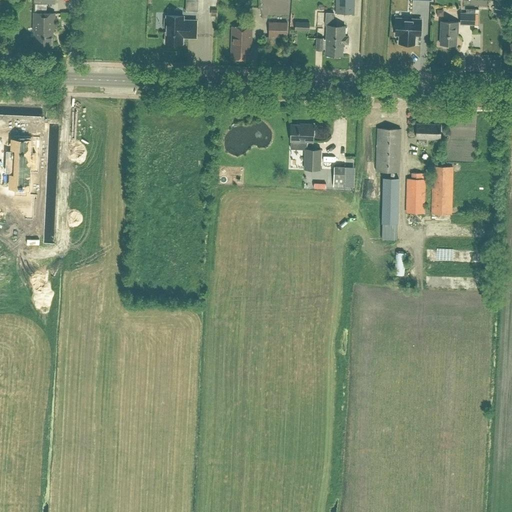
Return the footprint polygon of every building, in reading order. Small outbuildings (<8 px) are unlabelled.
[(38,10),(38,3),(54,4),(54,0),(32,0),(33,3),(33,10),(38,10)] [(335,0),(334,13),(354,14),(354,0),(335,0)] [(465,8),(465,13),(460,12),(459,24),(474,25),(474,13),(474,8),(465,8)] [(55,31),(55,13),(33,12),(33,31),(34,31),(34,46),(52,47),(52,31),(55,31)] [(343,46),(344,44),(348,44),(349,35),(344,35),(344,26),(333,25),(333,12),(325,12),(325,25),(326,25),(324,55),(341,55),(342,46),(343,46)] [(164,18),(164,27),(166,27),(165,43),(182,43),(182,36),(187,36),(187,37),(195,37),(196,21),(183,20),(183,16),(166,15),(166,18),(164,18)] [(420,19),(396,19),(396,35),(400,35),(400,43),(414,43),(415,34),(420,34),(420,19)] [(287,37),(287,22),(268,21),(268,37),(287,37)] [(449,45),(455,45),(456,31),(457,31),(457,22),(440,21),(439,44),(441,44),(441,45),(443,47),(447,47),(449,45)] [(309,32),(309,23),(297,23),(297,32),(309,32)] [(251,27),(231,26),(230,58),(249,59),(251,27)] [(426,138),(439,139),(440,123),(416,123),(416,138),(418,138),(418,144),(426,144),(426,138)] [(290,149),(304,149),(304,169),(320,169),(320,149),(311,149),(311,142),(312,142),(313,124),(304,124),(304,125),(290,124),(290,141),(290,149)] [(375,171),(398,172),(400,129),(377,128),(375,171)] [(376,154),(375,134),(365,135),(366,155),(376,154)] [(15,182),(14,194),(26,194),(27,171),(26,171),(26,163),(28,163),(28,161),(34,161),(34,163),(35,163),(35,152),(28,151),(29,140),(20,139),(20,147),(17,147),(17,143),(12,143),(12,151),(6,150),(6,151),(8,151),(7,171),(15,171),(15,177),(14,177),(14,182),(15,182)] [(333,166),(333,186),(343,187),(344,166),(333,166)] [(431,213),(451,214),(452,166),(432,166),(431,213)] [(424,179),(424,173),(411,173),(411,179),(407,178),(406,213),(428,213),(428,209),(423,209),(424,179)] [(381,223),(382,223),(381,239),(396,240),(397,223),(398,178),(382,177),(381,223)] [(375,189),(376,178),(367,178),(367,188),(375,189)] [(395,270),(405,270),(405,247),(395,247),(395,270)]
